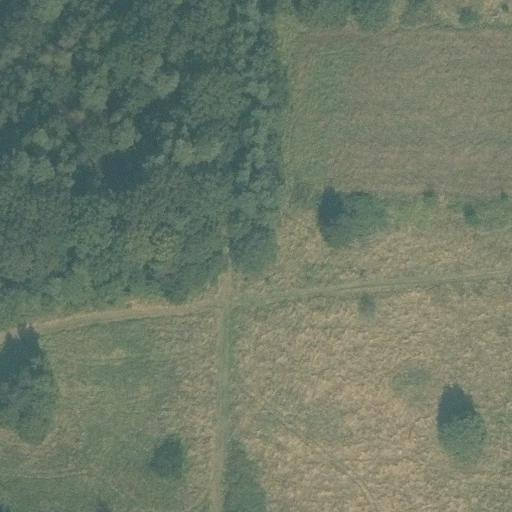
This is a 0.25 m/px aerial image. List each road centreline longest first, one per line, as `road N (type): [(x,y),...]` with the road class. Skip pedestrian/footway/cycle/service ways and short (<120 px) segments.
road 1 (track): [(0,341),(511,273)]
road 2 (track): [(223,511),(215,0)]
